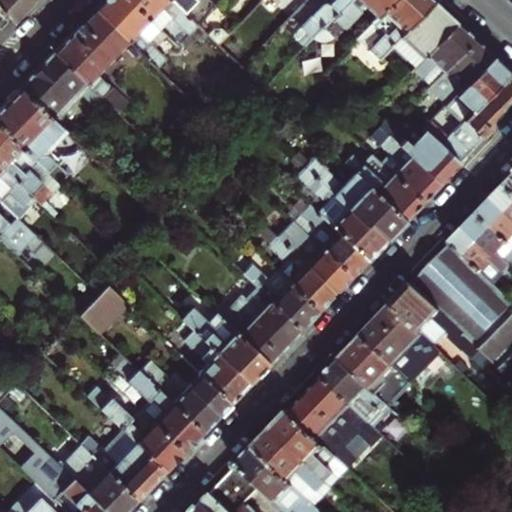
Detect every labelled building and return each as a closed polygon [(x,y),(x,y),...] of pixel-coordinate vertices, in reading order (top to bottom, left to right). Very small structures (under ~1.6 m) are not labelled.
[(0,0),(0,8),(4,13),(14,22),(25,10),(34,0),(0,0)] [(158,30),(126,0),(101,0),(93,8),(145,59),(155,68),(164,58),(147,41),(158,30)] [(196,23),(171,0),(126,0),(158,30),(171,17),(188,33),(196,23)] [(211,0),(171,0),(196,23),(215,4),(211,0)] [(312,37),(346,0),(330,0),(329,1),(327,1),(322,3),(299,27),(304,31),(296,40),(303,46),(312,37)] [(375,16),(390,0),(346,0),(312,37),(317,39),(321,40),(327,40),(333,37),(359,10),(355,6),(360,1),(375,16)] [(402,55),(444,11),(431,0),(390,0),(375,16),(370,22),(373,24),(373,29),(376,32),(369,40),(370,45),(366,49),(375,58),(391,44),(402,55)] [(52,52),(104,102),(188,182),(197,190),(227,158),(238,148),(183,95),(155,68),(147,75),(133,91),(109,69),(107,71),(107,74),(110,77),(104,82),(93,72),(102,62),(106,65),(112,59),(124,70),(138,66),(145,59),(93,8),(75,28),(52,52)] [(402,55),(412,66),(454,22),(448,15),(444,11),(402,55)] [(373,24),(370,22),(354,38),(366,49),(370,45),(369,40),(376,32),(373,29),(373,24)] [(409,69),(427,87),(473,39),(463,29),(454,22),(412,66),(409,69)] [(214,29),(207,34),(218,45),(227,35),(223,30),(214,29)] [(427,87),(445,104),(490,55),(484,49),(473,39),(427,87)] [(227,51),(183,95),(238,148),(244,141),(280,104),(227,51)] [(17,88),(54,123),(81,94),(97,110),(104,102),(52,52),(36,69),(17,88)] [(443,106),(460,122),(508,71),(500,64),(490,55),(445,104),(443,106)] [(155,68),(145,59),(138,66),(147,75),(155,68)] [(460,122),(453,129),(472,147),(511,105),(511,75),(508,71),(460,122)] [(0,106),(0,127),(34,161),(57,183),(66,174),(47,155),(40,156),(35,152),(44,142),(49,147),(63,132),(54,123),(17,88),(4,102),(0,106)] [(377,126),(437,183),(447,173),(458,161),(439,144),(423,129),(409,143),(384,119),(377,126)] [(439,144),(446,136),(429,120),(422,128),(423,129),(439,144)] [(379,162),(420,201),(429,191),(437,183),(377,126),(368,136),(387,153),(379,162)] [(0,165),(36,199),(53,215),(56,212),(44,199),(50,192),(26,169),(34,161),(0,127),(0,165)] [(439,144),(458,161),(472,147),(453,129),(446,136),(439,144)] [(238,148),(227,158),(234,164),(250,147),(244,141),(238,148)] [(368,220),(386,237),(394,228),(403,219),(352,171),(341,184),(312,157),(309,161),(298,150),(293,155),(301,162),(305,166),(365,223),(368,220)] [(352,171),(403,219),(411,210),(420,201),(379,162),(369,154),(361,163),(351,154),(343,162),(352,171)] [(296,166),(301,162),(293,155),(289,159),(296,166)] [(34,161),(26,169),(50,192),(58,184),(57,183),(34,161)] [(0,202),(15,217),(16,217),(26,207),(27,208),(36,199),(0,165),(0,202)] [(316,210),(365,258),(376,247),(386,237),(368,220),(365,223),(305,166),(296,174),(318,196),(320,196),(322,195),(327,198),(316,210)] [(188,182),(175,195),(184,204),(197,190),(188,182)] [(500,193),(492,200),(511,218),(511,191),(506,186),(500,193)] [(293,206),(298,213),(308,202),(302,197),(293,206)] [(486,207),(479,213),(511,245),(511,218),(492,200),(486,207)] [(308,235),(350,275),(356,268),(365,258),(316,210),(308,202),(298,213),(314,229),(308,235)] [(151,208),(147,212),(162,227),(166,222),(151,208)] [(162,227),(145,245),(153,253),(186,218),(178,210),(166,222),(162,227)] [(472,221),(464,229),(511,274),(511,245),(479,213),(472,221)] [(0,240),(17,257),(36,236),(16,217),(15,217),(8,224),(0,215),(0,240)] [(251,224),(256,228),(262,222),(257,217),(251,224)] [(291,219),(286,224),(303,240),(308,235),(291,219)] [(275,269),(317,309),(325,300),(334,291),(276,235),(262,222),(256,228),(270,242),(268,244),(284,260),(275,269)] [(276,235),(334,291),(341,283),(350,275),(308,235),(303,240),(286,224),(276,235)] [(458,236),(450,244),(501,293),(511,280),(511,274),(464,229),(458,236)] [(413,283),(511,379),(511,303),(501,293),(450,244),(431,265),(413,283)] [(257,286),(299,327),(308,318),(317,309),(275,269),(267,277),(241,252),(231,261),(257,286)] [(403,294),(392,305),(434,346),(448,332),(450,334),(450,339),(463,352),(465,352),(483,370),(492,361),(413,283),(403,294)] [(107,285),(78,314),(97,332),(110,318),(125,302),(107,285)] [(223,320),(267,361),(282,345),(299,327),(257,286),(245,299),(239,294),(219,315),(223,320)] [(192,328),(248,381),(259,370),(267,361),(223,320),(215,328),(190,304),(180,316),(192,328)] [(363,336),(395,367),(414,386),(420,392),(437,375),(428,366),(441,353),(434,346),(392,305),(378,320),(363,336)] [(78,314),(70,306),(62,314),(71,323),(78,314)] [(97,332),(111,345),(118,337),(133,338),(110,318),(97,332)] [(197,370),(198,372),(229,401),(238,391),(248,381),(192,328),(182,338),(205,361),(197,370)] [(395,367),(363,336),(351,348),(340,359),(373,391),(395,367)] [(118,352),(201,430),(215,415),(229,401),(198,372),(179,392),(175,384),(150,359),(153,357),(133,338),(118,337),(111,345),(118,352)] [(139,408),(182,449),(192,439),(201,430),(118,352),(110,360),(128,377),(126,378),(147,398),(139,408)] [(373,391),(340,359),(332,368),(323,378),(381,434),(399,416),(392,409),(373,391)] [(395,367),(373,391),(392,409),(414,386),(395,367)] [(0,396),(4,393),(10,387),(0,377),(0,396)] [(307,394),(353,439),(360,433),(374,446),(384,436),(381,434),(323,378),(314,387),(307,394)] [(120,426),(164,468),(174,458),(182,449),(139,408),(131,416),(110,396),(108,397),(95,384),(86,394),(120,426)] [(4,393),(0,396),(0,408),(2,410),(11,401),(4,393)] [(299,402),(290,412),(337,457),(349,468),(358,459),(346,447),(353,439),(307,394),(299,402)] [(0,445),(36,480),(69,511),(108,511),(59,464),(2,410),(0,408),(0,445)] [(281,421),(273,429),(291,447),(288,450),(306,466),(307,464),(327,483),(335,474),(328,467),(337,457),(290,412),(281,421)] [(80,443),(137,497),(151,483),(164,468),(120,426),(101,446),(87,433),(79,441),(80,443)] [(255,449),(302,493),(312,483),(319,491),(327,483),(307,464),(306,466),(288,450),(291,447),(273,429),(264,439),(255,449)] [(59,464),(108,511),(122,511),(127,507),(137,497),(80,443),(59,464)] [(247,457),(238,466),(287,511),(291,511),(294,510),(296,511),(321,511),(314,505),(302,493),(255,449),(247,457)] [(327,483),(331,487),(349,468),(337,457),(328,467),(335,474),(327,483)] [(287,511),(238,466),(224,481),(212,492),(232,511),(296,511),(294,510),(291,511),(287,511)] [(25,511),(69,511),(36,480),(29,488),(30,489),(39,498),(25,511)] [(312,483),(302,493),(314,505),(331,487),(327,483),(319,491),(312,483)] [(6,511),(7,511),(25,511),(39,498),(30,489),(29,488),(6,511)] [(202,503),(193,511),(232,511),(212,492),(202,503)]
